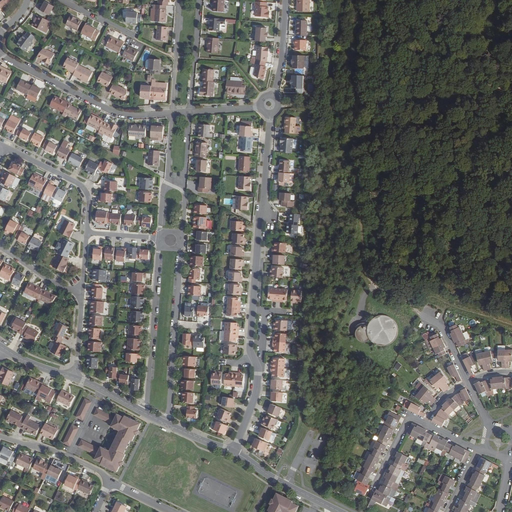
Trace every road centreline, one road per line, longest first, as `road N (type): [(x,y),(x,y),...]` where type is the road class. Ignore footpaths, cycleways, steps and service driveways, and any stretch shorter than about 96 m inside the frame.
road 1 (track): [(421,315),(367,276),(353,158),(360,0)]
road 2 (residential): [(234,451),(256,394),(250,340),(270,115)]
road 3 (residential): [(172,113),(115,113),(0,52)]
road 4 (residential): [(167,424),(181,246)]
road 5 (residential): [(159,244),(146,413)]
road 6 (residential): [(477,450),(407,416),(374,485)]
road 7 (residential): [(86,232),(89,198),(79,183),(4,146)]
road 8 (residential): [(421,315),(443,331),(489,426)]
road 9 (track): [(511,88),(388,97)]
road 10 (residential): [(341,511),(234,451)]
